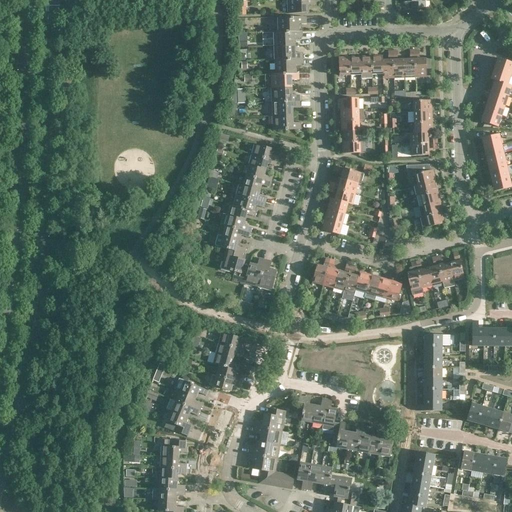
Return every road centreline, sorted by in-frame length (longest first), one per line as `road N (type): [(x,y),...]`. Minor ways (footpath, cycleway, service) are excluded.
road 1 (secondary): [(0,480),(35,309),(53,0)]
road 2 (secondary): [(25,0),(15,265),(0,371)]
road 3 (residential): [(471,222),(459,168),(455,32)]
road 4 (residential): [(228,498),(203,499),(204,448),(222,397),(251,410)]
road 5 (residential): [(299,253),(269,244),(293,164),(323,156)]
road 6 (residential): [(279,388),(292,333),(287,288),(299,253)]
road 7 (residential): [(323,156),(317,48),(328,34)]
